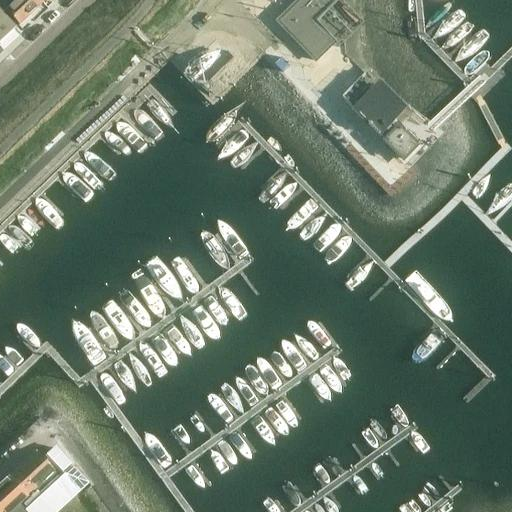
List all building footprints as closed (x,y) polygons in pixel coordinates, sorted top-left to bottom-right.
[(20,27),(44,4),(43,3),(40,0),(10,0),(7,3),(10,6),(5,11),(20,27)] [(301,0),(278,23),(316,62),(335,44),(314,22),(337,0),(301,0)] [(0,44),(17,29),(0,10),(0,44)] [(357,80),(348,71),(332,87),(336,92),(340,96),(357,80)] [(343,100),(381,138),(385,134),(404,115),(366,77),(343,100)] [(405,163),(419,148),(400,130),(386,144),(405,163)] [(88,485),(70,466),(54,449),(42,460),(36,454),(9,480),(9,479),(6,482),(5,482),(4,483),(5,484),(0,488),(0,511),(58,511),(67,504),(88,485)]
